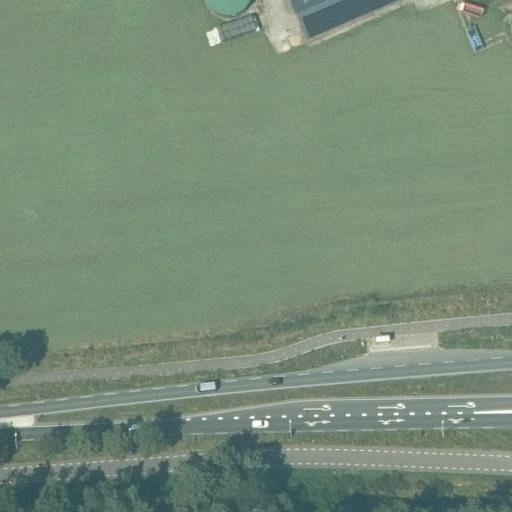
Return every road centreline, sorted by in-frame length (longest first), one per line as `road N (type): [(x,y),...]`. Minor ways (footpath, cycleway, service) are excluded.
road 1 (primary): [(511,362),(46,409),(0,422)]
road 2 (unclassified): [(0,476),(326,456),(511,463)]
road 3 (primary): [(0,428),(468,413)]
